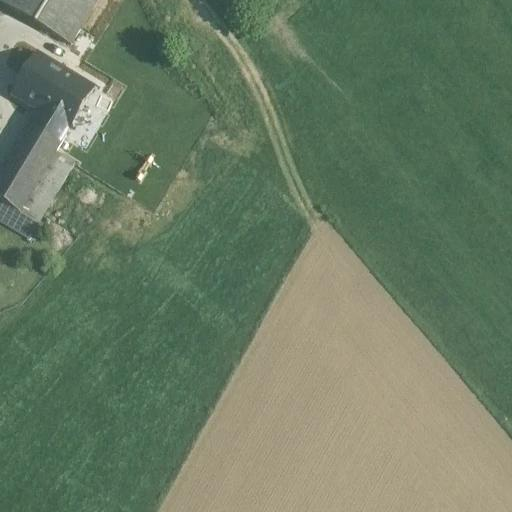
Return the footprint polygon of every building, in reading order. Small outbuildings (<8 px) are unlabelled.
[(3,0),(1,4),(70,47),(98,0),(3,0)] [(69,134),(88,102),(95,90),(37,56),(11,99),(69,134)] [(38,115),(15,154),(0,179),(0,204),(19,216),(69,134),(38,115)] [(57,155),(51,165),(20,216),(39,228),(76,167),(57,155)] [(0,221),(12,229),(17,221),(19,217),(19,216),(0,205),(0,221)]
